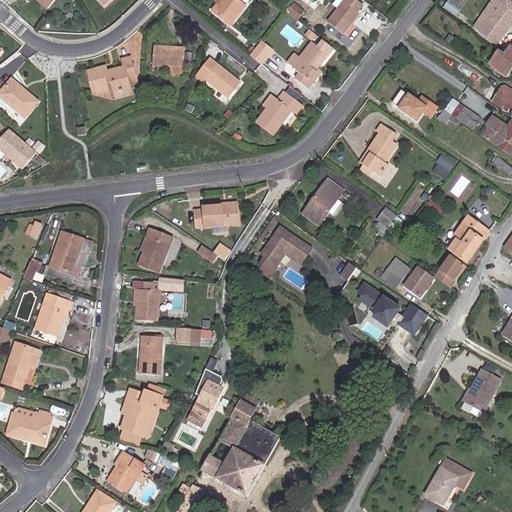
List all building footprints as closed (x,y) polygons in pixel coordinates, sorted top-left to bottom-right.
[(51,15),(64,0),(39,0),(42,2),(39,5),(51,15)] [(96,0),(107,10),(117,0),(96,0)] [(233,31),(249,12),(240,4),(242,0),(227,0),(224,4),(214,15),(233,31)] [(450,0),(447,5),(458,13),(464,5),(456,0),(450,0)] [(499,43),(511,27),(511,0),(493,0),(478,22),(472,17),(468,22),(499,43)] [(342,37),(358,18),(355,16),(360,10),(349,2),(328,27),(342,37)] [(304,19),(292,10),(288,16),(300,25),(304,19)] [(324,59),(308,46),(298,58),(289,68),(296,73),(290,80),(305,92),(310,85),(307,83),(314,74),(313,74),(315,71),(324,59)] [(251,62),(260,69),(271,55),(261,48),(251,62)] [(155,66),(183,70),(185,53),(156,49),(155,66)] [(494,63),(511,74),(511,73),(511,49),(509,53),(508,55),(502,51),(494,63)] [(284,63),(289,68),(298,58),(293,53),(284,63)] [(118,97),(136,91),(134,84),(141,81),(134,63),(127,65),(130,72),(111,78),(110,72),(93,78),(99,95),(115,90),(118,97)] [(228,102),(241,90),(213,66),(199,82),(204,86),(207,84),(228,102)] [(319,74),(315,71),(313,74),(314,74),(307,83),(310,85),(319,74)] [(511,84),(508,81),(503,88),(497,97),(511,107),(511,105),(511,84)] [(497,97),(503,88),(494,83),(488,91),(497,97)] [(429,106),(435,110),(440,103),(426,93),(421,100),(404,89),(396,101),(420,118),(429,106)] [(28,126),(42,111),(29,100),(26,103),(13,91),(2,103),(28,126)] [(120,102),(138,96),(136,91),(118,97),(120,102)] [(477,127),(483,117),(451,95),(444,105),(477,127)] [(261,124),(278,136),(295,114),(301,118),(308,109),(290,97),(283,106),(279,102),(270,113),(261,124)] [(265,109),(270,113),(279,102),(274,98),(265,109)] [(489,132),(499,138),(509,122),(496,113),(490,123),(494,125),(489,132)] [(511,123),(509,122),(499,138),(511,147),(511,123)] [(394,140),(399,133),(384,123),(379,129),(382,131),(379,135),(385,139),(397,147),(400,144),(394,140)] [(15,162),(28,174),(42,157),(15,133),(1,150),(12,159),(15,162)] [(77,144),(88,142),(87,135),(76,137),(77,144)] [(391,163),(388,161),(397,147),(385,139),(379,135),(372,146),(375,148),(365,161),(375,168),(384,174),(391,163)] [(362,159),(365,161),(375,148),(372,146),(362,159)] [(445,153),(433,170),(446,179),(458,162),(445,153)] [(511,170),(511,160),(502,154),(497,160),(511,170)] [(371,173),(375,168),(365,161),(362,167),(371,173)] [(330,178),(306,211),(321,222),(330,210),(337,214),(345,202),(339,198),(344,191),(346,189),(330,178)] [(378,225),(385,230),(398,211),(389,206),(381,217),(383,219),(378,225)] [(193,228),(234,226),(233,212),(218,213),(217,209),(200,210),(200,213),(192,214),(193,228)] [(469,254),(491,224),(472,210),(450,240),(469,254)] [(313,245),(279,221),(260,247),(264,250),(254,263),(266,272),(276,259),(273,257),(282,243),(304,258),(313,245)] [(30,241),(34,231),(28,228),(24,238),(30,241)] [(169,239),(147,231),(144,238),(149,240),(143,253),(139,266),(157,273),(169,239)] [(59,278),(62,271),(72,246),(53,238),(39,271),(59,278)] [(144,238),(139,251),(143,253),(149,240),(144,238)] [(301,262),(304,258),(282,243),(273,257),(276,259),(283,249),(301,262)] [(195,253),(213,266),(217,259),(199,247),(195,253)] [(436,273),(449,282),(466,259),(453,250),(436,273)] [(404,275),(410,265),(395,255),(388,266),(404,275)] [(351,257),(343,270),(350,275),(358,262),(351,257)] [(15,284),(26,288),(30,279),(23,276),(28,266),(23,264),(15,284)] [(407,282),(423,293),(435,275),(419,264),(407,282)] [(382,276),(398,285),(404,275),(388,266),(382,276)] [(59,278),(64,280),(67,273),(62,271),(59,278)] [(135,324),(156,327),(161,289),(148,287),(147,293),(144,293),(142,303),(138,303),(137,309),(135,324)] [(138,303),(142,303),(144,293),(135,292),(133,308),(137,309),(138,303)] [(387,293),(376,309),(391,320),(391,329),(377,349),(396,361),(406,346),(404,345),(409,337),(408,334),(410,332),(413,331),(409,308),(387,293)] [(27,332),(49,339),(58,312),(62,313),(64,307),(39,298),(27,332)] [(511,315),(510,315),(502,329),(511,334),(511,315)] [(177,350),(194,352),(195,336),(179,335),(177,350)] [(194,352),(204,352),(205,344),(206,337),(195,336),(194,352)] [(132,376),(152,378),(156,342),(140,340),(137,362),(134,361),(132,376)] [(0,386),(19,391),(25,368),(19,367),(23,351),(4,347),(0,363),(0,386)] [(25,368),(27,369),(31,353),(23,351),(19,367),(25,368)] [(463,394),(481,404),(498,373),(481,363),(463,394)] [(221,398),(225,392),(224,389),(208,378),(193,400),(197,403),(186,427),(198,435),(210,417),(212,418),(223,402),(224,400),(221,398)] [(205,467),(251,492),(284,433),(251,414),(261,396),(246,387),(244,393),(242,400),(238,406),(227,426),(205,467)] [(142,397),(158,402),(160,396),(144,391),(142,397)] [(144,424),(150,426),(158,402),(142,397),(142,400),(123,394),(121,404),(125,405),(123,414),(128,416),(126,422),(122,421),(119,434),(140,440),(144,424)] [(122,421),(126,422),(128,416),(123,414),(125,405),(121,404),(115,419),(122,421)] [(20,431),(34,440),(47,418),(33,410),(28,418),(9,408),(0,423),(0,424),(18,435),(20,431)] [(140,440),(146,442),(150,426),(144,424),(140,440)] [(171,449),(163,444),(159,450),(171,458),(173,453),(170,451),(171,449)] [(138,464),(153,467),(155,453),(152,452),(140,450),(138,464)] [(153,467),(163,469),(168,461),(155,453),(153,467)] [(128,482),(133,474),(138,466),(117,454),(112,461),(115,463),(110,471),(102,484),(120,495),(128,482)] [(447,494),(455,481),(459,474),(467,478),(472,470),(446,456),(428,487),(440,494),(443,491),(447,494)] [(106,469),(110,471),(115,463),(112,461),(111,461),(106,469)] [(128,482),(135,487),(140,479),(133,474),(128,482)] [(455,481),(463,485),(467,478),(459,474),(455,481)] [(179,511),(193,511),(207,488),(196,482),(179,511)] [(105,511),(107,510),(91,499),(83,510),(83,511),(105,511)]
